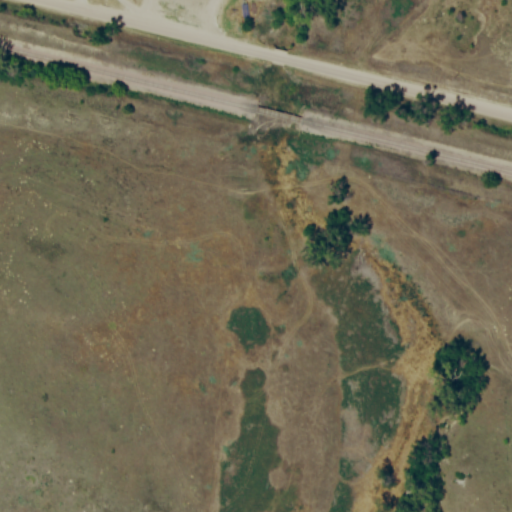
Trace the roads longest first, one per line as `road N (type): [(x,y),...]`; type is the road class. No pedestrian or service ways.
road 1 (residential): [(35,0),(313,71)]
road 2 (residential): [(511,121),(313,71)]
